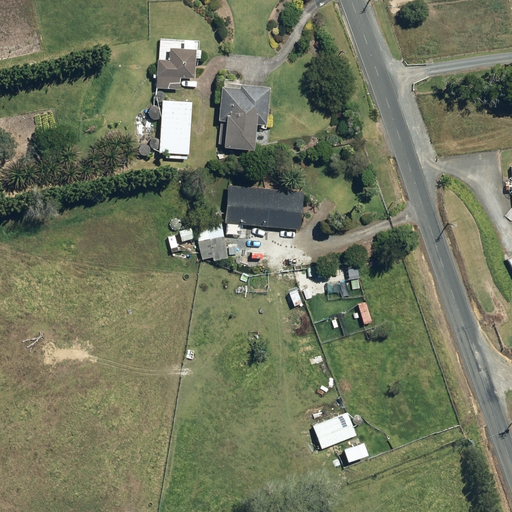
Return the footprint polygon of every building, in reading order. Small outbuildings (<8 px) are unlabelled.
[(195,78),(197,49),(171,47),(170,60),(159,59),(157,87),(179,88),(180,77),(195,78)] [(267,124),(271,86),(241,83),(241,88),(224,86),(220,120),(221,120),(219,143),(225,144),(225,146),(255,149),(257,123),(267,124)] [(190,153),(193,101),(163,100),(160,152),(190,153)] [(229,185),(226,222),(300,229),(304,192),(229,185)] [(194,223),(197,240),(209,238),(210,241),(224,239),(221,218),(194,223)] [(195,238),(191,226),(177,230),(181,242),(195,238)] [(348,411),(311,424),(320,449),(357,436),(348,411)]
